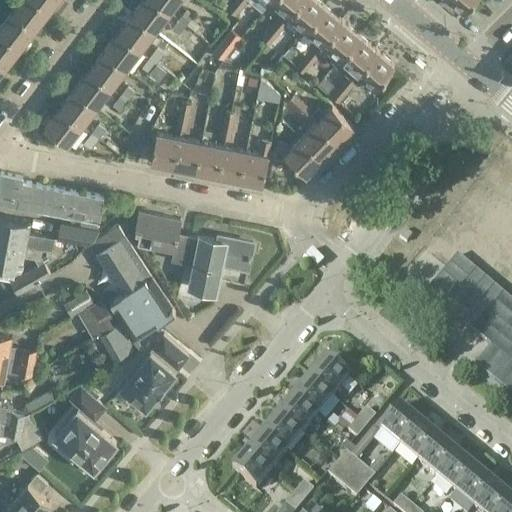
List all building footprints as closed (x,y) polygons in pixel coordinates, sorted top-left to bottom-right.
[(38,0),(19,0),(12,10),(35,27),(49,8),(38,0)] [(38,0),(49,8),(55,0),(38,0)] [(142,0),(133,12),(156,30),(170,11),(155,0),(142,0)] [(155,0),(170,11),(178,0),(155,0)] [(233,0),(231,2),(226,8),(231,12),(235,15),(244,5),(238,0),(233,0)] [(273,0),(289,13),(299,0),(273,0)] [(325,5),(319,0),(299,0),(289,13),(306,27),(325,5)] [(453,0),(464,8),(470,0),(453,0)] [(324,42),(343,19),(325,5),(306,27),(324,42)] [(179,19),(187,24),(197,32),(201,26),(191,18),(194,15),(186,9),(179,19)] [(12,10),(0,25),(0,30),(20,46),(35,27),(12,10)] [(133,12),(118,32),(141,49),(156,30),(133,12)] [(278,16),(270,27),(278,34),(287,24),(278,16)] [(187,24),(179,19),(171,29),(179,35),(187,24)] [(324,42),(341,57),(360,34),(343,19),(324,42)] [(270,44),(278,34),(270,27),(261,37),(270,44)] [(0,30),(0,60),(6,65),(20,46),(0,30)] [(118,32),(103,50),(126,68),(141,49),(118,32)] [(341,57),(334,65),(347,75),(347,74),(351,77),(358,70),(377,48),(360,34),(341,57)] [(313,45),(304,55),(312,63),(321,52),(313,45)] [(149,57),(157,63),(165,53),(157,47),(149,57)] [(360,85),(367,78),(376,86),(395,63),(377,48),(358,70),(351,77),(347,74),(347,75),(338,86),(345,92),(355,81),(360,85)] [(126,68),(103,50),(89,69),(112,87),(126,68)] [(304,55),(295,66),(304,73),(312,63),(304,55)] [(149,57),(142,67),(149,73),(149,74),(157,80),(165,70),(161,66),(157,63),(149,57)] [(74,88),(97,106),(112,87),(89,69),(74,88)] [(247,84),(258,86),(260,78),(249,76),(247,84)] [(260,78),(258,86),(256,97),(278,102),(280,94),(264,80),(260,78)] [(120,95),(128,101),(135,91),(127,85),(120,95)] [(330,95),(337,101),(353,115),(361,105),(345,92),(338,86),(330,95)] [(59,107),(82,125),(97,106),(74,88),(59,107)] [(190,96),(187,96),(167,92),(165,103),(181,106),(178,118),(188,120),(192,103),(189,103),(190,96)] [(321,157),(337,141),(291,96),(290,97),(285,92),(284,102),(290,104),(311,124),(299,136),(321,157)] [(332,103),(324,112),(318,106),(313,111),(294,92),(291,96),(337,141),(353,124),(332,103)] [(128,101),(120,95),(112,105),(120,111),(128,101)] [(67,144),(82,125),(59,107),(44,127),(67,144)] [(236,112),(230,111),(225,110),(222,127),(233,129),(236,112)] [(188,120),(178,118),(176,128),(187,130),(188,120)] [(92,132),(99,138),(106,129),(98,123),(92,132)] [(240,178),(246,149),(229,146),(233,129),(222,127),(218,143),(224,145),(218,174),(240,178)] [(156,131),(155,140),(146,139),(138,158),(173,165),(179,136),(156,131)] [(99,138),(92,132),(84,143),(91,148),(92,147),(98,152),(105,143),(99,138)] [(201,140),(179,136),(173,165),(195,169),(201,140)] [(321,157),(299,136),(292,144),(276,141),(274,151),(284,153),(305,174),(321,157)] [(260,139),(258,151),(246,149),(240,178),(262,183),(270,141),(260,139)] [(218,143),(201,140),(195,169),(218,174),(224,145),(218,143)] [(0,200),(35,207),(39,182),(22,179),(23,176),(1,172),(0,175),(0,200)] [(35,207),(70,213),(74,189),(39,182),(35,207)] [(100,218),(104,194),(74,189),(70,213),(100,218)] [(171,260),(185,263),(190,235),(178,233),(181,219),(138,210),(135,228),(140,229),(137,243),(173,250),(171,260)] [(54,238),(44,236),(26,232),(28,220),(0,215),(0,240),(41,248),(52,250),(54,238)] [(66,240),(69,223),(60,221),(57,239),(66,240)] [(69,223),(66,240),(88,244),(99,228),(69,223)] [(124,234),(95,253),(122,293),(110,301),(134,338),(175,311),(124,234)] [(200,236),(200,237),(190,235),(185,263),(194,265),(189,286),(215,291),(221,262),(248,268),(253,242),(226,237),(225,241),(200,236)] [(41,256),(41,251),(41,248),(0,240),(0,264),(20,268),(22,255),(33,257),(38,265),(10,281),(17,293),(51,274),(41,256)] [(426,292),(426,293),(472,332),(490,347),(474,365),(511,397),(511,395),(511,301),(503,294),(457,255),(426,292)] [(72,315),(77,312),(94,301),(86,290),(64,304),(72,315)] [(94,301),(77,312),(94,338),(99,334),(113,326),(108,317),(112,314),(101,298),(94,302),(94,301)] [(113,326),(99,334),(115,359),(134,347),(120,323),(114,327),(113,326)] [(0,357),(35,363),(37,351),(11,346),(13,336),(0,333),(0,357)] [(121,385),(146,405),(175,370),(174,369),(177,366),(178,367),(188,354),(164,334),(153,347),(154,347),(152,350),(151,350),(121,385)] [(33,374),(35,363),(0,357),(0,378),(5,380),(7,369),(33,374)] [(327,358),(313,374),(311,377),(334,397),(350,378),(327,358)] [(334,397),(311,377),(295,396),(319,416),(334,397)] [(74,457),(74,461),(82,467),(86,467),(89,464),(94,467),(116,441),(90,419),(93,416),(95,418),(105,406),(80,385),(70,397),(80,406),(78,409),(77,408),(55,435),(77,454),(74,457)] [(0,396),(0,419),(24,424),(26,413),(30,411),(54,397),(49,389),(24,403),(27,409),(20,412),(13,410),(13,407),(0,404),(0,401),(1,396),(0,396)] [(319,416),(295,396),(280,415),(303,435),(319,416)] [(381,431),(400,447),(420,423),(401,407),(381,431)] [(361,415),(371,423),(375,417),(366,409),(361,415)] [(0,419),(0,442),(16,436),(21,446),(43,434),(30,411),(26,413),(24,424),(0,419)] [(280,415),(273,423),(264,433),(287,453),(303,435),(280,415)] [(357,439),(371,423),(361,415),(348,431),(357,439)] [(400,447),(418,463),(439,438),(420,423),(400,447)] [(366,488),(367,486),(386,463),(379,457),(368,470),(357,461),(379,435),(372,429),(350,456),(346,453),(337,464),(366,488)] [(287,453),(264,433),(248,452),(272,472),(287,453)] [(437,478),(457,454),(439,438),(418,463),(437,478)] [(248,452),(233,471),(256,491),(272,472),(248,452)] [(437,478),(455,493),(475,469),(457,454),(437,478)] [(356,499),(364,490),(366,488),(337,464),(328,475),(332,479),(356,499)] [(462,511),(471,511),(474,509),(494,485),(475,469),(455,493),(449,501),(462,511)] [(37,472),(12,502),(24,511),(43,511),(52,502),(40,492),(48,482),(37,472)] [(294,495),(303,503),(314,491),(304,483),(294,495)] [(501,511),(511,499),(494,485),(474,509),(477,511),(501,511)] [(280,511),(296,511),(303,503),(294,495),(280,511)] [(398,511),(408,511),(412,507),(401,498),(393,507),(398,511)] [(511,511),(511,499),(501,511),(511,511)] [(24,511),(12,502),(3,511),(24,511)]
